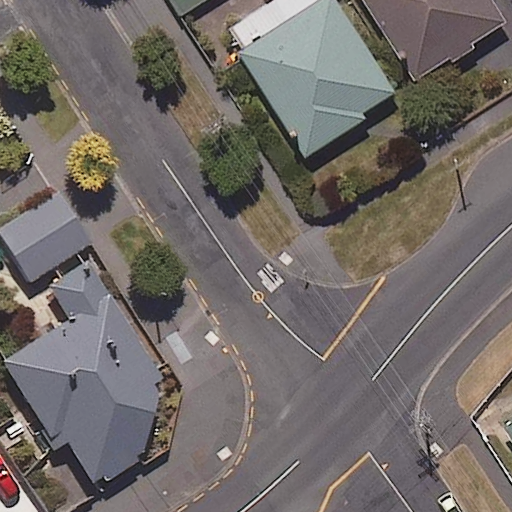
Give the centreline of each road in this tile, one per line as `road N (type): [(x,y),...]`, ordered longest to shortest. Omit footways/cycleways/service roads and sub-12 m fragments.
road 1 (residential): [(347,408),(321,356),(254,290),(53,0)]
road 2 (tertiary): [(511,225),(347,408)]
road 3 (tertiary): [(347,408),(239,511)]
road 4 (residential): [(409,511),(347,408)]
